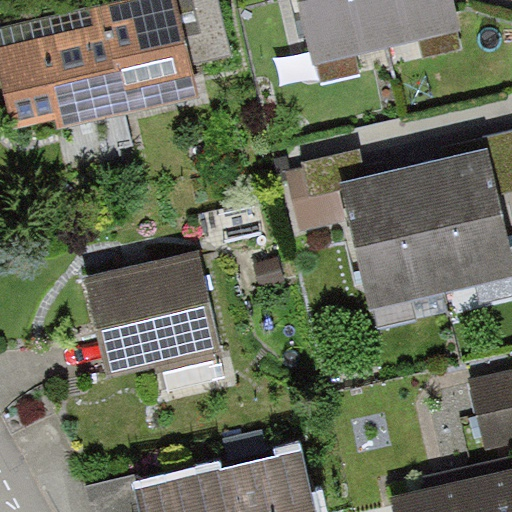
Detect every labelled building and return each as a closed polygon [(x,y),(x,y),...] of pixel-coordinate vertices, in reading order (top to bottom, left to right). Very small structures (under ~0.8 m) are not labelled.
[(59,132),(199,101),(190,63),(232,53),(219,0),(126,0),(110,4),(0,28),(0,90),(4,90),(13,130),(56,120),(59,132)] [(453,0),(299,0),(316,65),(321,64),(326,81),(360,73),(356,57),(424,40),(428,54),(459,47),(455,32),(461,30),(453,0)] [(303,172),(289,175),(301,228),(353,217),(373,311),(380,310),(383,324),(416,317),(413,301),(511,279),(511,251),(499,193),(511,190),(511,132),(444,148),(447,160),(369,178),(364,151),(302,165),(303,172)] [(145,267),(89,280),(109,371),(155,361),(158,371),(221,357),(198,256),(145,267)] [(511,374),(473,383),(488,451),(511,445),(511,374)] [(314,511),(303,458),(221,476),(151,491),(149,480),(140,475),(88,487),(93,511),(314,511)] [(429,494),(397,501),(399,511),(511,511),(511,460),(426,479),(429,494)]
